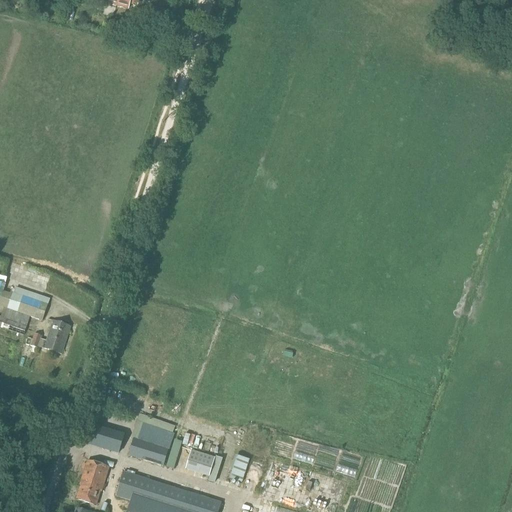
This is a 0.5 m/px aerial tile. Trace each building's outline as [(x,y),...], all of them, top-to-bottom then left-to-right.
[(139,0),(119,0),(117,7),(128,10),(130,5),(137,7),(139,0)] [(13,293),(7,310),(30,317),(43,321),(48,305),(39,302),(41,296),(16,288),(15,293),(13,293)] [(0,328),(13,333),(12,336),(19,338),(20,335),(24,336),(30,317),(7,310),(5,318),(0,316),(0,328)] [(31,352),(42,356),(44,349),(62,355),(71,327),(53,321),(46,341),(41,340),(42,337),(30,332),(28,338),(25,345),(32,347),(31,352)] [(138,441),(134,439),(128,457),(163,468),(174,435),(159,430),(161,424),(146,419),(146,418),(139,416),(137,423),(143,425),(138,441)] [(125,436),(94,426),(88,444),(119,454),(125,436)] [(175,440),(167,468),(174,471),(183,443),(175,440)] [(236,456),(228,479),(242,484),(250,461),(236,456)] [(80,486),(81,486),(77,500),(97,506),(101,493),(102,493),(110,469),(88,461),(80,486)] [(123,473),(115,500),(155,511),(219,511),(221,504),(123,473)]
